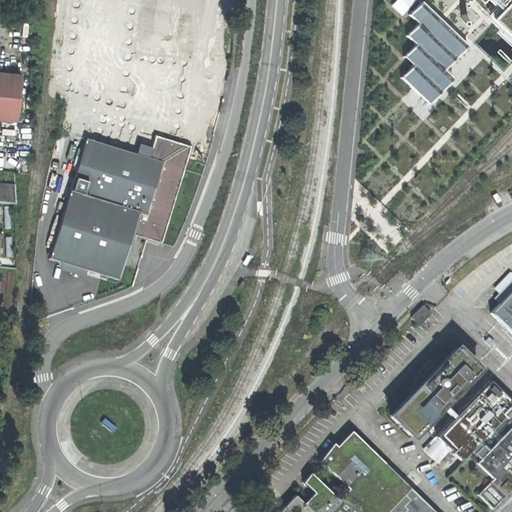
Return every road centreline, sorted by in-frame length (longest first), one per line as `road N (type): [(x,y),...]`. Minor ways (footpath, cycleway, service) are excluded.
road 1 (unclassified): [(376,329),(345,294),(334,251),(340,195),(366,168),(380,0)]
road 2 (secondary): [(288,0),(267,135),(234,230),(198,300)]
road 3 (unclassified): [(201,511),(376,329)]
road 4 (unclassified): [(376,329),(437,266),(511,215)]
road 5 (secondary): [(119,364),(87,365),(57,387),(45,412),(50,452)]
road 6 (secondary): [(101,486),(137,478),(162,452),(162,397)]
